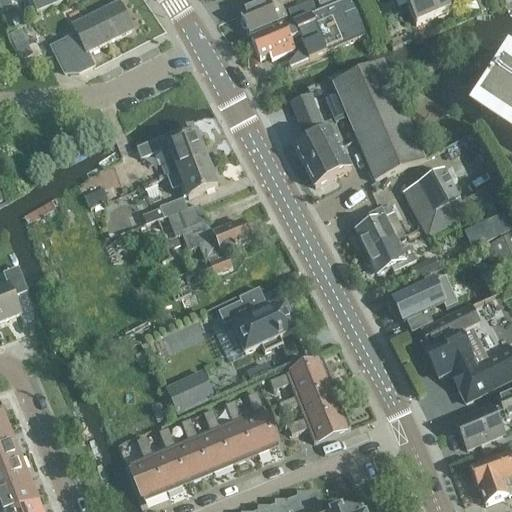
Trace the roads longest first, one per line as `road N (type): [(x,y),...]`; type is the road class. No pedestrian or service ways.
road 1 (tertiary): [(411,431),(206,51)]
road 2 (residential): [(0,109),(106,99),(206,51)]
road 3 (residential): [(411,431),(221,511)]
road 4 (residential): [(68,511),(14,368),(0,364)]
